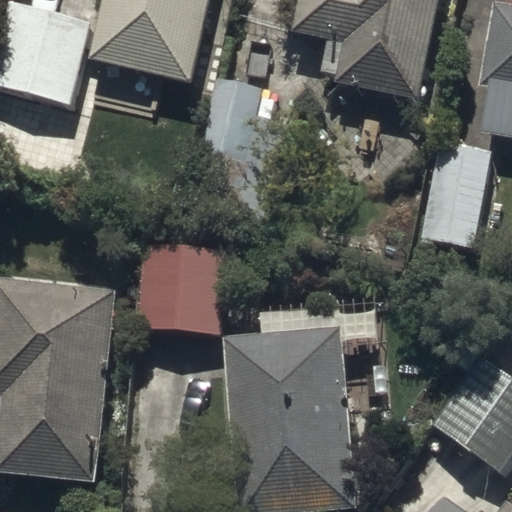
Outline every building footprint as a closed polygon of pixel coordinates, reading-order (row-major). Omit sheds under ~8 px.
[(115,0),(97,73),(200,98),(223,0),(115,0)] [(332,52),(354,56),(346,98),(425,113),(447,0),(309,0),(300,45),(332,52)] [(511,10),(499,8),(486,92),(495,93),(488,139),(511,142),(511,10)] [(0,67),(0,99),(76,118),(97,34),(13,14),(0,67)] [(291,107),(220,91),(189,227),(260,243),(291,107)] [(481,253),(498,155),(451,147),(433,244),(481,253)] [(233,261),(149,253),(141,339),(225,347),(233,261)] [(104,496),(122,305),(19,296),(0,294),(0,408),(8,410),(1,486),(104,496)] [(361,511),(349,350),(234,359),(245,511),(361,511)] [(511,376),(487,359),(439,428),(511,478),(511,376)]
